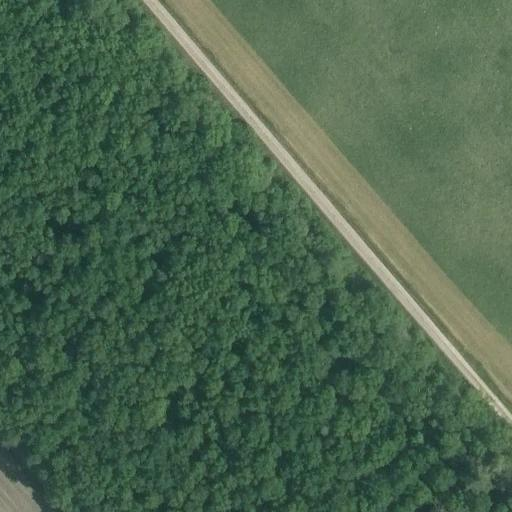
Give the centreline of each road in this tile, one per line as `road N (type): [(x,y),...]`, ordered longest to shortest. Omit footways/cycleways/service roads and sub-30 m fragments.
road 1 (track): [(511,429),(143,0)]
road 2 (track): [(80,511),(0,419)]
